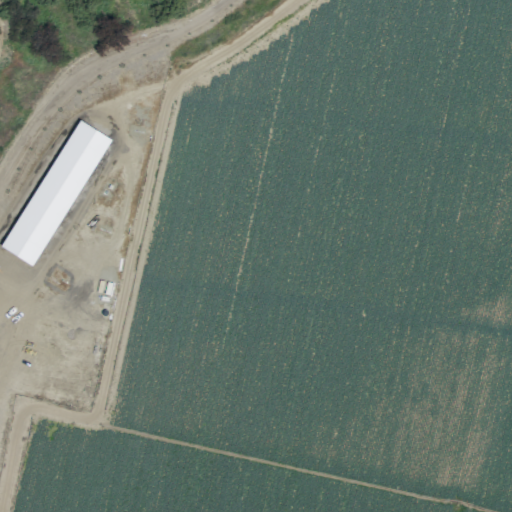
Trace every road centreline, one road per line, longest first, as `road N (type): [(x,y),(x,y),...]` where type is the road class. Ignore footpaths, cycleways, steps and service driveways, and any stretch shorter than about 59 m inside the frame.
road 1 (track): [(297,0),(167,96),(93,418),(30,410),(14,434)]
road 2 (residential): [(235,0),(212,19),(107,64),(63,99),(0,210)]
